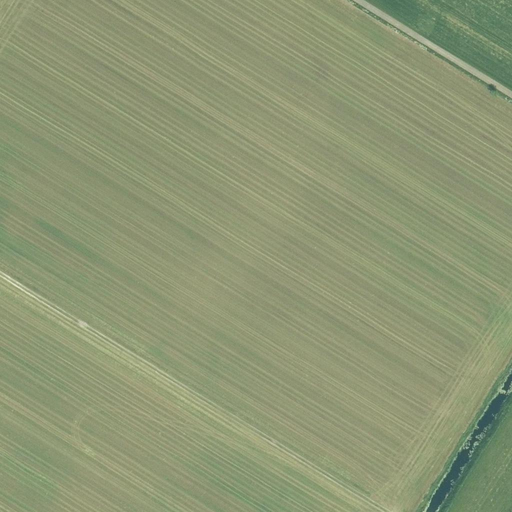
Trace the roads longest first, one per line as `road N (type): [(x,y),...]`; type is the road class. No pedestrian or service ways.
road 1 (track): [(0,271),(387,511)]
road 2 (track): [(361,0),(511,96)]
